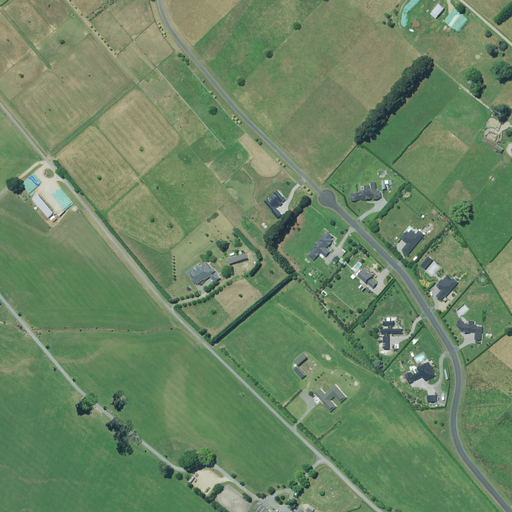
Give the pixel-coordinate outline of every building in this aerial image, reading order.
[(445,9),(440,4),(432,14),(437,19),(445,9)] [(482,54),(471,44),(466,51),(476,61),(482,54)] [(498,151),(502,154),(505,149),(485,137),(483,142),(496,150),(495,151),(497,152),(498,151)] [(377,192),(376,183),(372,183),(372,189),(370,189),(370,186),(365,186),(366,190),(361,191),(361,192),(355,193),(355,196),(351,196),(352,201),(361,200),(362,200),(366,200),(366,201),(374,200),(382,199),(381,193),(379,193),(379,191),(377,192)] [(55,213),(40,195),(34,200),(49,218),(55,213)] [(402,238),(403,239),(408,243),(402,250),(409,255),(425,235),(420,230),(419,232),(416,230),(414,232),(412,230),(409,233),(408,231),(402,238)] [(325,248),(327,245),(329,247),(333,243),(332,243),(334,240),(332,239),(334,237),(328,232),(324,237),(323,237),(319,242),(318,241),(314,247),(315,248),(309,256),(315,261),(321,254),(326,257),(330,252),(325,248)] [(248,259),(246,254),(228,259),(230,264),(248,259)] [(196,283),(197,285),(198,283),(199,284),(205,280),(206,281),(211,277),(215,283),(221,278),(215,269),(214,270),(209,263),(203,267),(202,265),(198,268),(200,270),(197,272),(195,268),(188,273),(193,280),(195,284),(196,283)] [(359,277),(374,290),(378,284),(373,279),(374,277),(366,269),(359,277)] [(452,282),(447,278),(444,280),(443,279),(437,286),(438,287),(437,288),(439,290),(437,292),(439,294),(437,296),(438,297),(436,299),(440,303),(445,297),(446,298),(459,283),(454,279),(452,282)] [(482,341),(483,327),(477,326),(477,325),(474,325),(474,321),(469,321),(469,324),(466,324),(462,319),(458,322),(459,324),(457,326),(459,327),(458,328),(462,333),(475,333),(475,340),(482,341)] [(403,329),(392,329),(392,326),(395,326),(395,322),(384,322),(384,326),(389,326),(389,329),(382,329),(382,336),(388,336),(388,335),(403,334),(403,329)] [(308,357),(304,354),(295,362),(299,365),(308,357)] [(306,376),(298,367),(295,370),(302,379),(306,376)] [(348,398),(337,385),(326,394),(322,389),(316,394),(322,401),(322,402),(331,413),(337,407),(332,400),(336,397),(341,404),(348,398)] [(225,477),(230,473),(229,473),(228,473),(224,469),(221,472),(225,477)] [(272,511),(262,504),(259,502),(254,508),(257,511),(256,511),(255,511),(272,511)]
